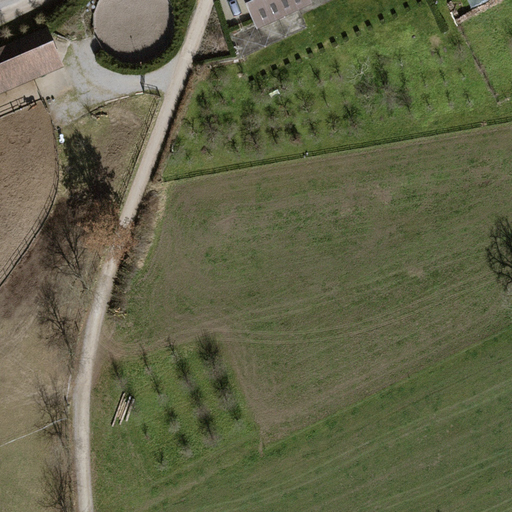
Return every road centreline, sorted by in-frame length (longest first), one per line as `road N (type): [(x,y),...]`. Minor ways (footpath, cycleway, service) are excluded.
road 1 (track): [(84,511),(80,393),(89,337),(208,0)]
road 2 (track): [(0,112),(86,76),(177,79)]
